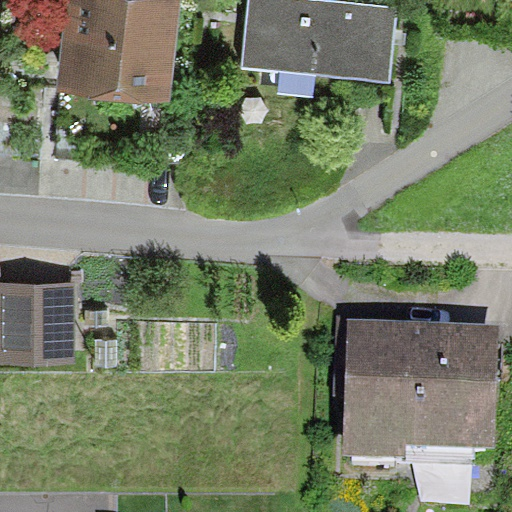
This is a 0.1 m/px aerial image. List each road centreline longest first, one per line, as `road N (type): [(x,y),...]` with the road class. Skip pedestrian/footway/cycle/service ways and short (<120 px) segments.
road 1 (residential): [(0,218),(294,239)]
road 2 (residential): [(294,239),(511,96)]
road 3 (residential): [(294,239),(511,246)]
